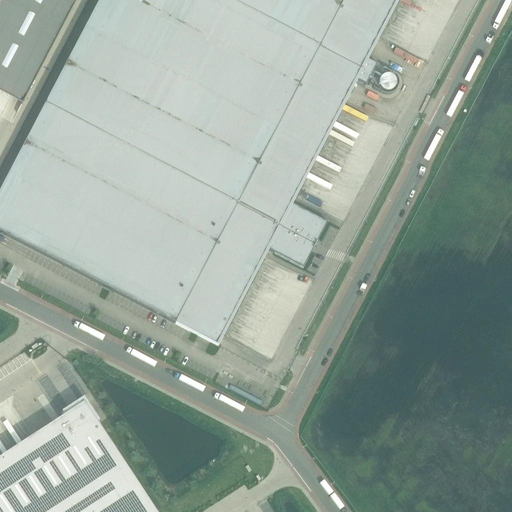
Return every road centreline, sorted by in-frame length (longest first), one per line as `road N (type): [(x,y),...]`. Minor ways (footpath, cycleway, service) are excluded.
road 1 (unclassified): [(277,434),(505,0)]
road 2 (unknown): [(0,242),(216,356),(253,362),(274,345),(304,366)]
road 3 (unclassified): [(277,434),(0,292)]
